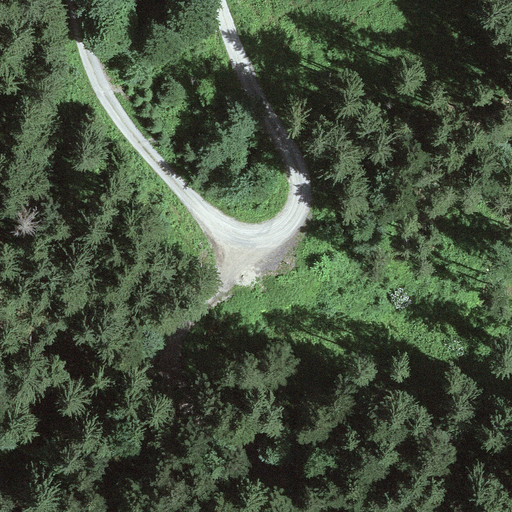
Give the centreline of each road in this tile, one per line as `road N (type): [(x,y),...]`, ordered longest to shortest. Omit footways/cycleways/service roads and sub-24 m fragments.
road 1 (track): [(77,0),(89,55),(116,106),(211,223),(241,241),(294,224),(308,195),(285,134),(242,72),(219,0)]
road 2 (track): [(308,511),(267,461),(194,415),(171,389),(164,360),(180,318),(203,288),(233,269),(241,241)]
